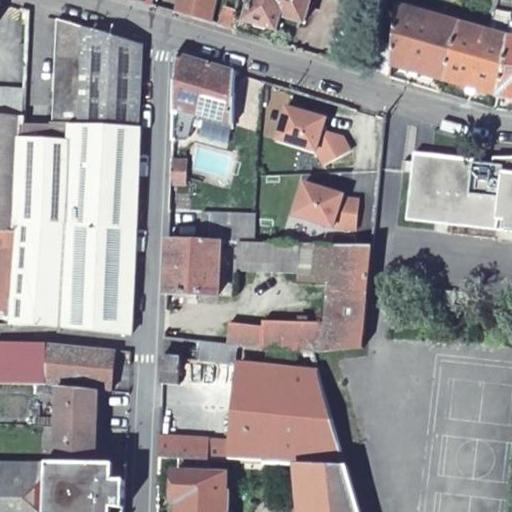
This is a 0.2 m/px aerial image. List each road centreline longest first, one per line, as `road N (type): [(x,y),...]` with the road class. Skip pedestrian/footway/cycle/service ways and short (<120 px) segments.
road 1 (residential): [(138,511),(151,407),(166,31)]
road 2 (residential): [(511,131),(166,31)]
road 3 (unknown): [(153,311),(318,298)]
